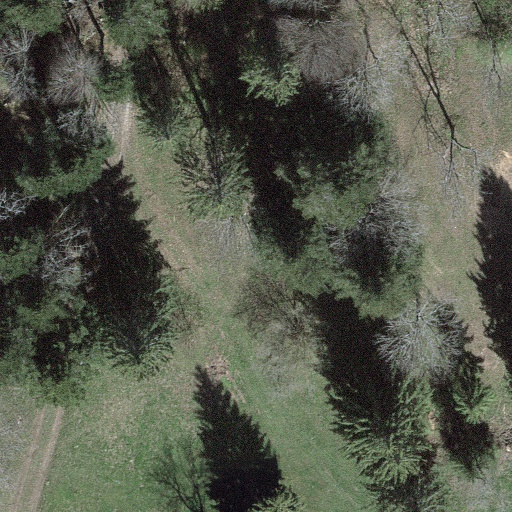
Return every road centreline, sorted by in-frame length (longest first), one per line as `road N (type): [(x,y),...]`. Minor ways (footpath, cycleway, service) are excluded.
road 1 (track): [(40,511),(110,143),(152,0)]
road 2 (track): [(110,143),(213,259),(286,383),(366,483),(425,511)]
